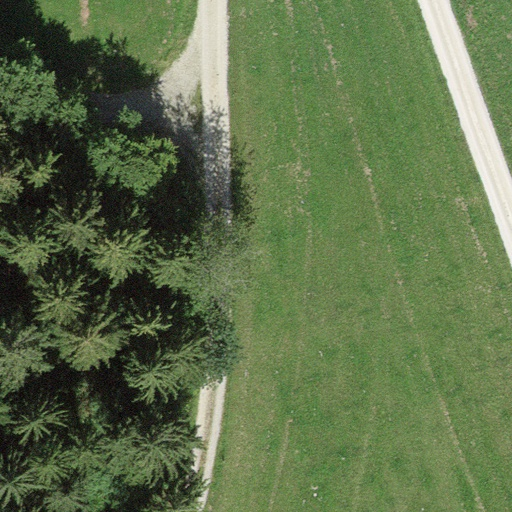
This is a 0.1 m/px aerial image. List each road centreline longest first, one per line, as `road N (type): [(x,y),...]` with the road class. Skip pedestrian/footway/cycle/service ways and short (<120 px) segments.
road 1 (track): [(214,29),(223,422),(199,511)]
road 2 (track): [(212,0),(214,29),(89,130),(0,54)]
road 3 (track): [(511,159),(456,0)]
